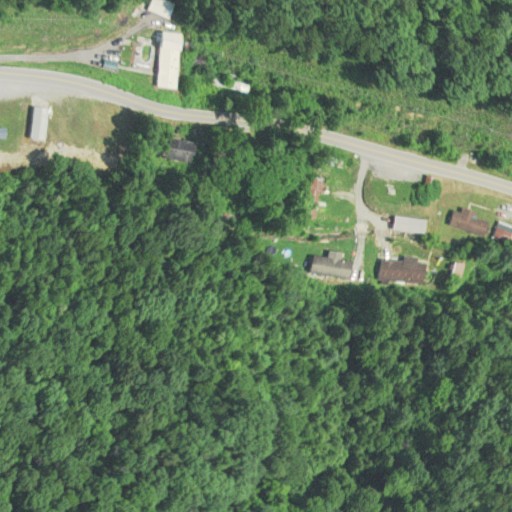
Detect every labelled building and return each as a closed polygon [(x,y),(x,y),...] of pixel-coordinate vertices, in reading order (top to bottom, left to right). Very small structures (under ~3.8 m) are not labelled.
[(165,21),(172,4),(163,0),(151,0),(146,12),(165,21)] [(172,93),(176,36),(153,34),(149,91),(172,93)] [(43,111),(26,109),(22,141),(39,144),(43,111)] [(164,164),(192,162),(192,141),(163,143),(164,164)] [(331,168),(318,163),(307,189),(320,194),(331,168)] [(347,220),(347,202),(317,202),(317,220),(347,220)] [(486,220),(451,208),(445,226),(480,237),(486,220)] [(388,233),(421,236),(423,221),(389,217),(388,233)] [(511,229),(495,223),(489,238),(505,244),(511,229)] [(380,262),(380,282),(423,282),(423,262),(380,262)] [(464,265),(453,265),(453,282),(464,282),(464,265)]
